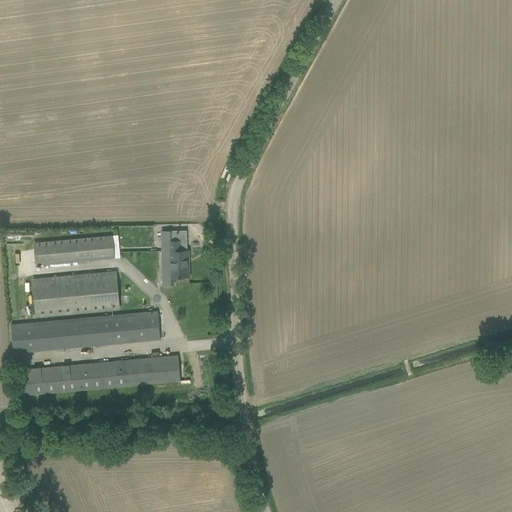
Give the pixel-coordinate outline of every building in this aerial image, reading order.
[(162,231),(161,231),(162,246),(168,246),(168,260),(162,260),(162,277),(163,277),(173,276),(179,276),(189,276),(189,250),(187,250),(187,230),(179,231),(179,230),(177,230),(177,231),(176,231),(169,231),(162,231)] [(34,242),(36,265),(115,258),(113,235),(34,242)] [(32,278),(36,316),(120,308),(117,271),(32,278)] [(11,325),(14,354),(160,339),(157,311),(11,325)] [(15,374),(17,396),(181,381),(179,355),(28,369),(28,373),(15,374)]
